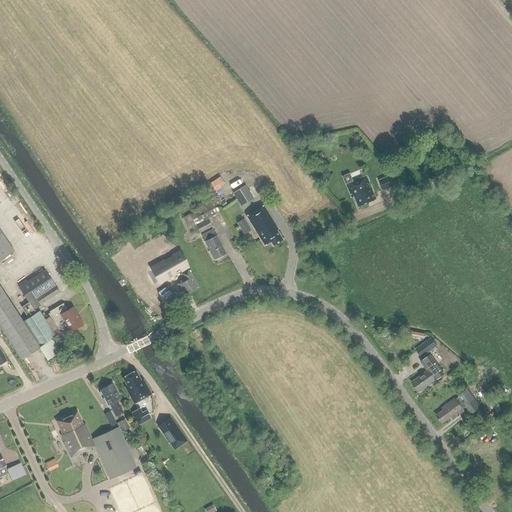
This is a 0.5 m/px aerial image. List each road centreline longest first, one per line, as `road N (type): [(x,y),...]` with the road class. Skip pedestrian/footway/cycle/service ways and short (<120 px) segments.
road 1 (tertiary): [(486,511),(343,320),(319,302),(259,290),(154,336)]
road 2 (unclassified): [(104,360),(89,292),(0,159)]
road 3 (track): [(125,350),(241,511)]
